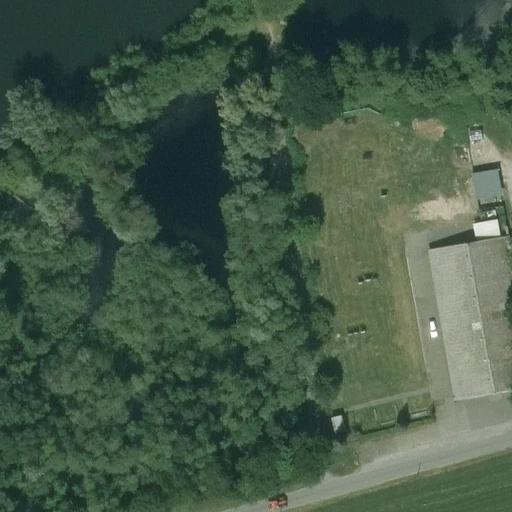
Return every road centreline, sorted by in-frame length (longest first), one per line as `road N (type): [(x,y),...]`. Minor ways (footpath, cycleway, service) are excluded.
road 1 (track): [(330,495),(277,120)]
road 2 (unclassified): [(272,511),(511,445)]
